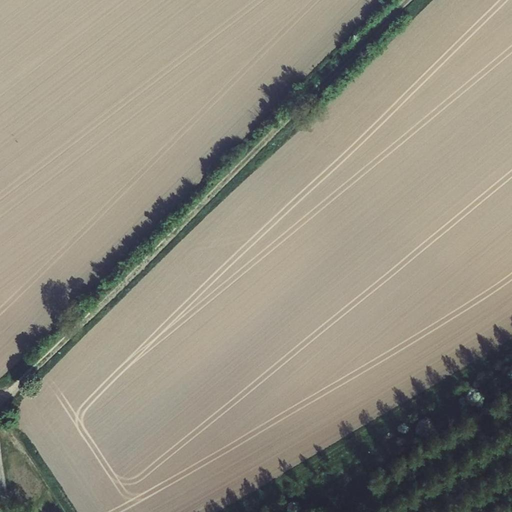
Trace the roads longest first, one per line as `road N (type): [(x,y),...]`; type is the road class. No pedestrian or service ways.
road 1 (track): [(0,406),(410,0)]
road 2 (track): [(0,404),(64,511)]
